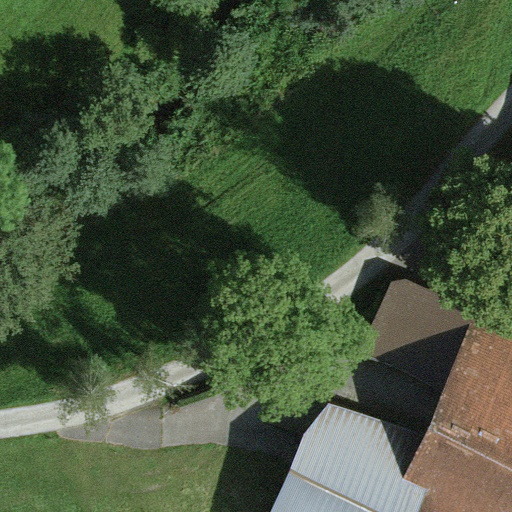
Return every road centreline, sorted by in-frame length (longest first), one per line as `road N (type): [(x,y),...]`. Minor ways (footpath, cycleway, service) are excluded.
road 1 (track): [(511,103),(369,259),(273,329),(132,392),(0,425)]
road 2 (track): [(511,285),(398,231)]
